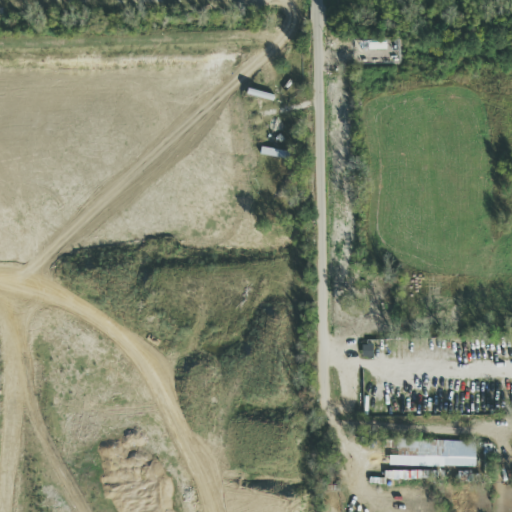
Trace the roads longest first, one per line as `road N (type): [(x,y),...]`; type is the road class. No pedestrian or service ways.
road 1 (residential): [(511,24),(0,33)]
road 2 (residential): [(319,0),(320,396)]
